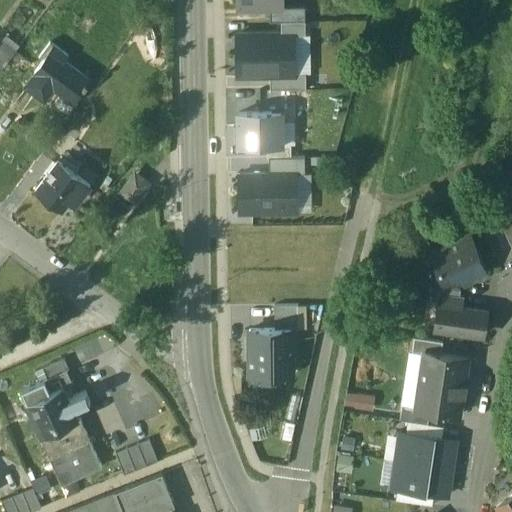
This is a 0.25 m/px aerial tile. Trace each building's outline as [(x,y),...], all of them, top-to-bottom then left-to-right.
[(281,21),(281,34),(293,34),(305,33),(305,21),(281,21)] [(281,34),(238,34),(238,75),(270,74),(293,74),(293,34),(281,34)] [(0,70),(13,53),(0,43),(0,70)] [(89,79),(50,50),(34,72),(35,73),(25,86),(43,99),(53,86),(64,94),(63,95),(72,102),(89,79)] [(293,74),(270,74),(271,89),(306,89),(306,74),(293,74)] [(281,112),(238,112),(239,145),(267,145),(281,145),(281,112)] [(281,145),(267,145),(267,157),(268,157),(290,157),(290,144),(281,145)] [(290,157),(268,157),(269,173),(295,173),(305,173),(305,157),(290,157)] [(90,185),(58,161),(36,189),(61,208),(71,196),(77,201),(90,185)] [(269,173),(239,174),(239,213),(296,212),(295,173),(269,173)] [(145,183),(135,176),(124,190),(134,198),(145,183)] [(511,206),(498,213),(511,245),(511,206)] [(468,234),(430,251),(442,277),(443,279),(461,281),(485,270),(468,234)] [(461,281),(443,279),(442,277),(430,276),(428,291),(440,292),(461,295),(459,294),(461,281)] [(461,295),(440,292),(438,304),(460,307),(461,295)] [(460,307),(438,304),(435,328),(482,335),(486,311),(460,307)] [(292,329),(249,330),(250,375),(274,374),(280,379),(292,367),(292,329)] [(442,341),(413,337),(411,352),(423,353),(423,351),(440,354),(442,341)] [(440,354),(423,351),(423,353),(419,383),(462,389),(467,358),(440,354)] [(66,370),(40,381),(45,393),(61,386),(62,387),(72,383),(66,370)] [(61,386),(45,393),(40,381),(21,390),(42,434),(76,419),(72,409),(67,398),(62,387),(61,386)] [(462,389),(419,383),(415,407),(415,409),(429,411),(458,415),(462,389)] [(345,403),(373,408),(375,394),(347,389),(345,403)] [(84,390),(67,398),(72,409),(89,401),(84,390)] [(415,407),(403,405),(401,420),(408,421),(427,424),(429,411),(415,409),(415,407)] [(42,434),(39,436),(60,484),(101,466),(79,418),(42,434)] [(406,433),(441,438),(442,426),(427,424),(408,421),(406,433)] [(451,468),(455,440),(441,438),(406,433),(400,433),(396,460),(451,468)] [(150,439),(117,452),(125,473),(159,460),(150,439)] [(447,495),(451,468),(396,460),(393,488),(397,488),(431,493),(447,495)] [(177,511),(162,474),(63,511),(177,511)] [(32,487),(0,500),(5,511),(28,511),(40,507),(32,487)] [(430,504),(431,493),(397,488),(396,499),(430,504)] [(511,511),(511,494),(496,506),(499,511),(511,511)] [(351,511),(352,504),(332,503),(331,511),(351,511)]
